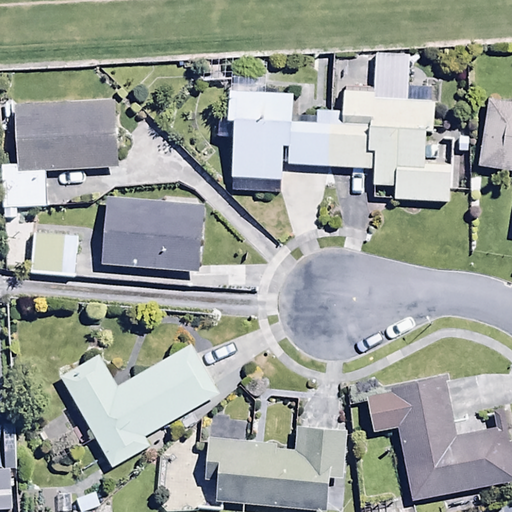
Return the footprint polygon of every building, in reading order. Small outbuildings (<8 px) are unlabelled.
[(281,200),(283,171),(373,176),(371,203),(447,208),(449,173),(427,171),(429,138),(433,139),(435,106),(430,105),(431,95),(409,94),(411,59),(375,57),(373,98),(343,96),(342,118),(318,117),(317,123),(291,122),(293,103),(229,99),(227,128),(235,128),(230,197),(281,200)] [(115,106),(16,111),(19,171),(1,172),(3,214),(49,212),(47,176),(119,173),(115,106)] [(511,109),(489,106),(479,174),(511,178),(511,109)] [(203,212),(106,205),(101,272),(198,279),(203,212)] [(78,242),(35,239),(31,281),(75,284),(78,242)] [(99,361),(59,384),(110,474),(151,451),(148,446),(221,404),(190,350),(117,392),(99,361)] [(457,444),(444,382),(379,396),(380,402),(368,404),(376,442),(398,437),(413,510),(511,489),(511,464),(506,434),(457,444)] [(341,486),(346,436),(295,431),(293,452),(209,444),(204,491),(217,492),(216,508),(252,511),(327,511),(330,484),(341,486)] [(11,511),(11,477),(0,477),(0,511),(11,511)]
